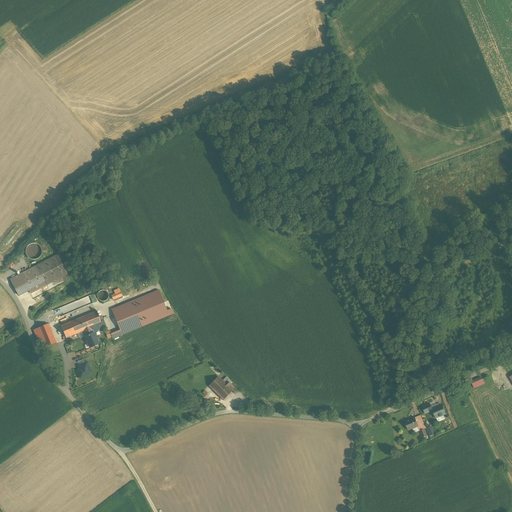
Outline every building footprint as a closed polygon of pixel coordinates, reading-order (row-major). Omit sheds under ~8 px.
[(25,252),(26,254),(28,257),(30,259),(33,260),(36,259),(39,258),(41,255),(42,252),(41,249),(40,246),(38,245),(36,244),(33,243),(31,244),(28,245),(27,247),(26,249),(25,252)] [(60,253),(57,255),(62,266),(66,264),(60,253)] [(57,255),(10,280),(19,296),(29,290),(31,294),(67,274),(62,266),(57,255)] [(97,296),(97,298),(99,300),(101,301),(103,302),(105,301),(107,300),(108,298),(109,296),(108,294),(107,292),(105,291),(103,290),(101,291),(99,292),(98,294),(97,296)] [(167,311),(158,291),(112,310),(120,330),(122,335),(168,315),(167,311)] [(61,326),(66,338),(83,331),(92,328),(101,324),(101,323),(98,317),(96,311),(61,326)] [(101,324),(92,328),(93,332),(106,327),(104,322),(101,323),(101,324)] [(48,324),(38,328),(44,343),(46,347),(56,343),(48,324)] [(39,345),(44,343),(38,328),(33,330),(39,345)] [(83,331),(85,337),(94,333),(93,332),(92,328),(83,331)] [(122,335),(120,330),(111,334),(113,338),(122,335)] [(85,337),(86,340),(89,347),(90,348),(99,344),(94,333),(85,337)] [(79,370),(77,371),(80,378),(88,375),(87,372),(90,371),(87,362),(86,363),(83,364),(79,366),(78,366),(78,368),(80,368),(79,370)] [(233,391),(219,378),(210,387),(224,400),(233,391)] [(483,379),(474,384),(476,389),(485,384),(483,379)] [(432,404),(424,407),(427,417),(436,413),(439,421),(448,417),(444,406),(434,410),(432,404)] [(415,417),(405,421),(409,431),(419,427),(423,438),(427,436),(425,430),(426,429),(421,417),(416,419),(415,417)]
